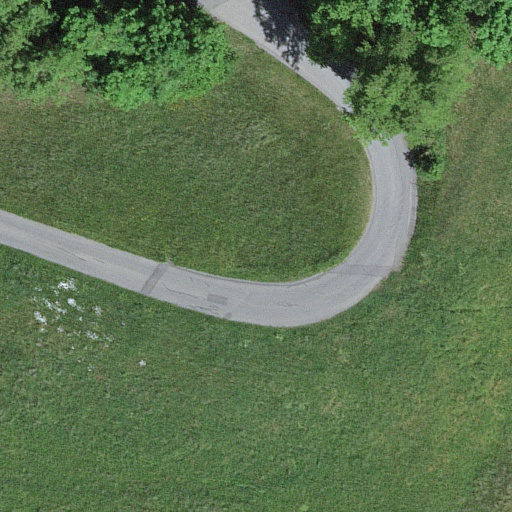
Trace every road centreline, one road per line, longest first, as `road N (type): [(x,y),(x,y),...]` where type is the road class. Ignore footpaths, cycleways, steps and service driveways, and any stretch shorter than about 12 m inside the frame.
road 1 (unclassified): [(0,223),(153,283),(257,305),(329,295),(370,273),(390,240),(392,162),(356,88),(228,0)]
road 2 (track): [(356,88),(511,56)]
